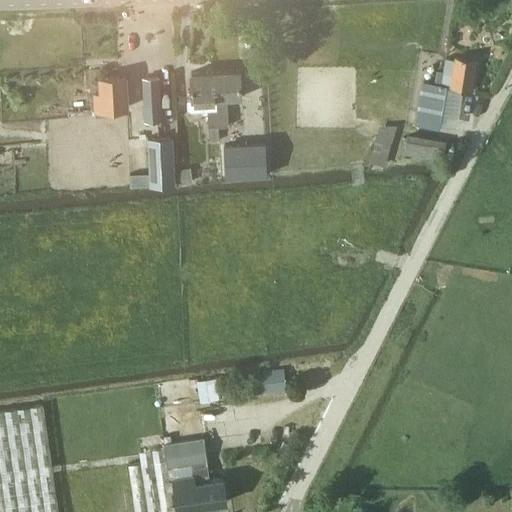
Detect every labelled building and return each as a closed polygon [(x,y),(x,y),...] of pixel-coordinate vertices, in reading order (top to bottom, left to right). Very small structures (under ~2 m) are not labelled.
[(478,59),(455,56),(455,58),(446,57),(444,71),(438,70),(436,83),(422,81),(416,122),(440,126),(446,86),(473,90),(478,59)] [(242,69),(216,70),(218,98),(219,125),(229,124),(227,98),(243,97),(242,69)] [(192,100),(188,100),(188,108),(191,110),(208,109),(210,140),(220,139),(219,125),(218,98),(216,70),(191,71),(192,100)] [(96,110),(127,108),(125,75),(101,76),(102,91),(95,92),(96,110)] [(160,76),(143,77),(145,119),(163,119),(160,76)] [(371,161),(371,162),(373,163),(386,166),(387,163),(397,125),(380,125),(377,136),(371,161)] [(173,137),(148,138),(150,186),(175,184),(173,137)] [(263,147),(221,150),(223,183),(265,179),(263,147)] [(259,390),(286,387),(284,369),(266,370),(267,376),(257,377),(259,390)] [(0,511),(60,511),(45,404),(0,409),(0,511)] [(200,511),(199,505),(200,505),(229,501),(224,476),(211,478),(204,436),(165,442),(168,465),(170,464),(171,476),(176,511),(200,511)] [(139,450),(141,462),(128,464),(135,511),(174,511),(165,446),(139,450)]
